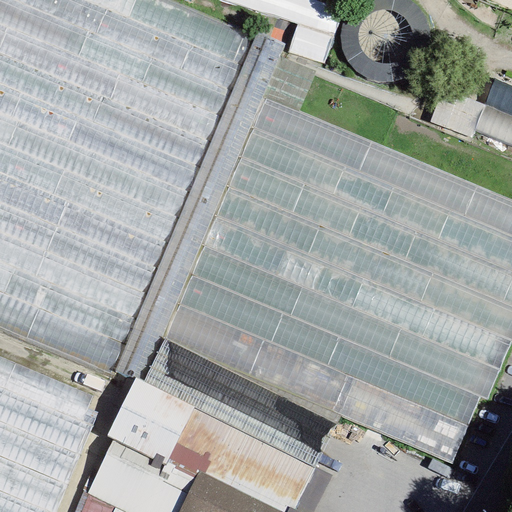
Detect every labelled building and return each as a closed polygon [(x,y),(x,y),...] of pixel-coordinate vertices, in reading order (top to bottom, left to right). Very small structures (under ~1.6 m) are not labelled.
[(278,51),(156,0),(0,0),(0,339),(132,395),(153,346),(257,101),(278,51)] [(305,0),(215,0),(332,37),(341,11),(305,0)] [(348,18),(342,30),(340,44),(343,58),(349,70),(361,80),(375,86),(390,87),(405,82),(417,73),(425,60),(429,46),(427,30),(419,15),(406,4),(393,0),(373,0),(359,6),(348,18)] [(333,40),(296,29),(288,56),(326,67),(333,40)] [(511,89),(494,82),(483,107),(511,119),(511,89)] [(429,127),(469,144),(483,110),(443,93),(429,127)] [(451,470),(511,363),(511,211),(257,101),(153,346),(451,470)] [(511,121),(484,110),(474,135),(511,150),(511,121)] [(132,395),(83,511),(294,511),(331,431),(153,346),(132,395)] [(0,511),(53,511),(98,409),(0,368),(0,511)]
